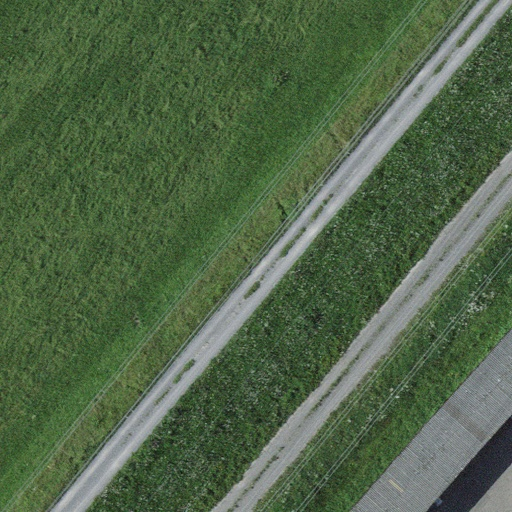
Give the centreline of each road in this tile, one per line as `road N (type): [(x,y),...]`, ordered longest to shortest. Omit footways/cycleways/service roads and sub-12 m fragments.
road 1 (track): [(76,511),(505,0)]
road 2 (track): [(240,511),(511,187)]
